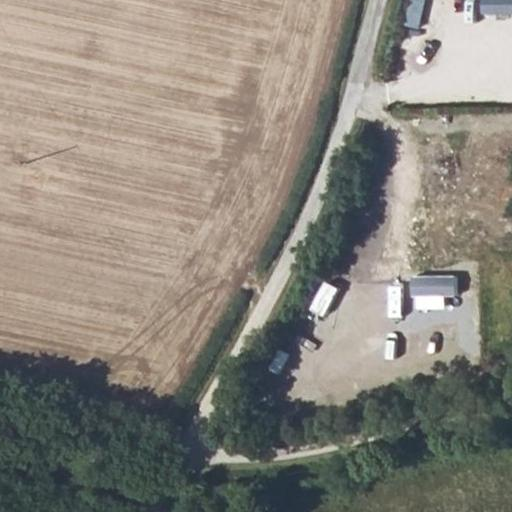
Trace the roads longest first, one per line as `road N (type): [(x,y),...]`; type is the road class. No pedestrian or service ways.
road 1 (unclassified): [(378,0),(328,176),(188,461)]
road 2 (residential): [(188,461),(267,456),(461,416),(511,421)]
road 3 (track): [(0,421),(188,461)]
